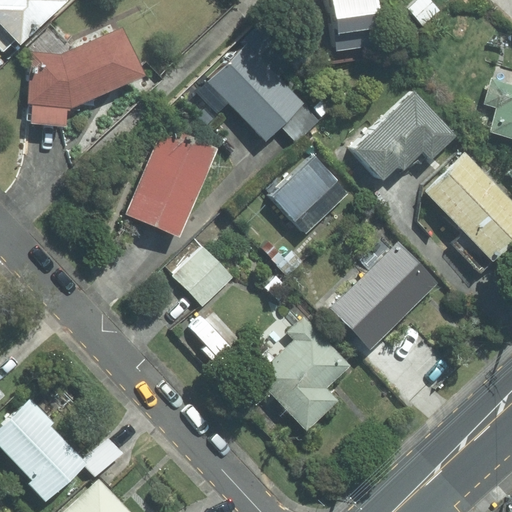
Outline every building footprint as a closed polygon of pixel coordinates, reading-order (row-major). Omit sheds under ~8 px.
[(0,0),(0,45),(4,50),(16,38),(21,43),(65,1),(63,0),(0,0)] [(371,0),(325,0),(331,47),(376,42),(371,0)] [(431,0),(413,0),(405,7),(421,26),(440,9),(431,0)] [(62,56),(33,54),(27,123),(66,126),(67,108),(142,74),(122,29),(62,56)] [(281,127),(304,104),(247,46),(198,94),(218,113),(229,102),(267,140),(281,127)] [(499,107),(492,132),(511,137),(511,85),(492,80),(486,104),(499,107)] [(415,94),(358,149),(384,177),(398,163),(405,170),(423,151),(431,160),(456,136),(415,94)] [(304,104),(281,127),(296,142),(321,118),(306,102),(304,104)] [(215,150),(165,128),(129,213),(178,234),(215,150)] [(511,201),(465,153),(426,191),(461,227),(449,238),(482,272),(511,242),(511,201)] [(311,155),(270,194),(305,231),(346,192),(311,155)] [(279,231),(261,246),(279,268),(297,252),(279,231)] [(332,308),(371,347),(436,283),(399,244),(391,252),(379,240),(357,262),(367,273),(332,308)] [(203,247),(174,276),(203,305),(232,276),(203,247)] [(297,340),(257,379),(307,431),(339,400),(327,388),(350,366),(305,319),(290,333),(297,340)] [(30,400),(0,428),(0,445),(33,480),(30,484),(46,501),(85,464),(48,426),(52,423),(30,400)] [(83,459),(97,474),(121,453),(107,438),(83,459)] [(130,511),(99,479),(63,511),(130,511)]
